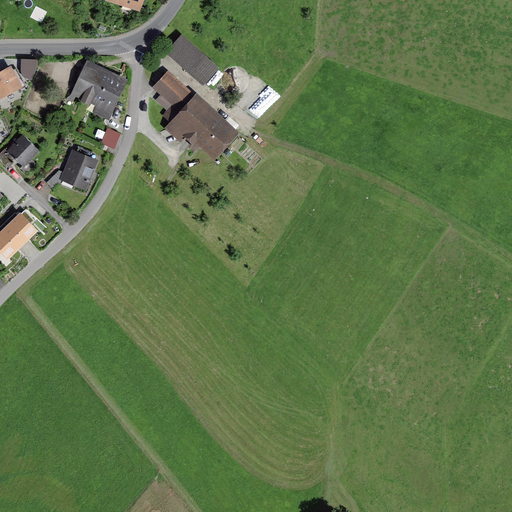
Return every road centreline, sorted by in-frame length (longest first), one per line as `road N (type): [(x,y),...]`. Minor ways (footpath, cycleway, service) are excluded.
road 1 (residential): [(144,38),(132,125),(111,181),(0,297)]
road 2 (tertiary): [(0,49),(126,46),(144,38)]
